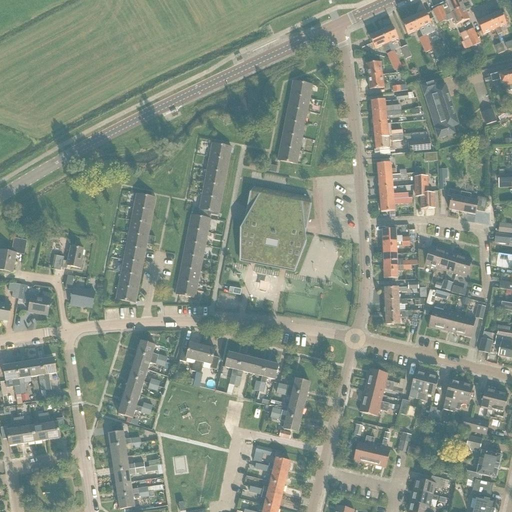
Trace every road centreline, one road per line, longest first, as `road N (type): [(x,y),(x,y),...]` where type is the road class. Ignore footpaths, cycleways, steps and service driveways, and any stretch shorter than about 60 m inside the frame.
road 1 (secondary): [(0,196),(145,115),(332,26)]
road 2 (residential): [(355,337),(233,321),(66,332)]
road 3 (residential): [(361,223),(345,60),(332,26)]
road 4 (residential): [(361,223),(435,220),(482,230),(486,292)]
road 5 (residential): [(511,377),(355,337)]
road 6 (residential): [(323,471),(355,337)]
road 7 (residential): [(83,454),(66,332)]
road 8 (residential): [(18,511),(11,465),(83,454)]
